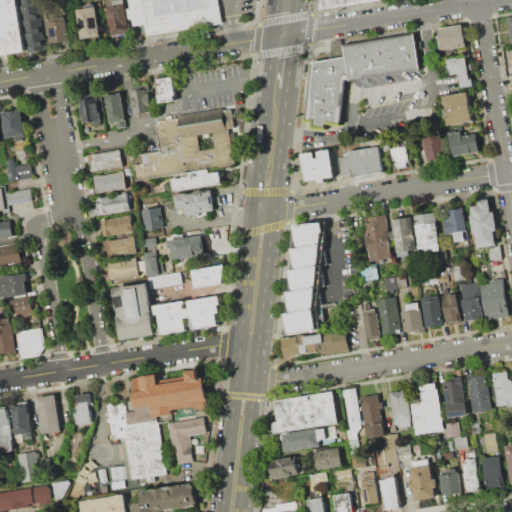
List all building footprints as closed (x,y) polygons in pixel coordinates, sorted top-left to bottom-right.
[(0,0),(18,0),(27,52),(0,56),(0,31),(1,31),(0,25),(0,0)] [(21,0),(30,52),(45,49),(35,0),(21,0)] [(111,34),(130,31),(124,0),(113,0),(114,5),(107,6),(111,34)] [(220,0),(225,23),(149,36),(147,24),(136,26),(134,26),(133,18),(130,19),(129,9),(131,8),(129,0),(220,0)] [(319,0),(318,10),(377,0),(319,0)] [(101,36),(95,7),(78,10),(83,39),(101,36)] [(53,42),(70,40),(67,20),(51,22),(53,42)] [(467,47),(463,24),(439,28),(442,51),(467,47)] [(313,127),(325,128),(327,122),(341,124),(347,79),(350,79),(350,81),(420,69),(415,34),(345,44),(347,57),(313,63),(304,119),(314,120),(313,127)] [(447,59),(468,55),(473,85),(462,87),(459,74),(451,75),(450,69),(447,70),(446,63),(448,63),(447,59)] [(161,104),(176,101),(175,95),(177,95),(174,77),(159,80),(162,94),(159,94),(161,104)] [(136,114),(152,112),(148,85),(132,87),(136,114)] [(443,96),(468,92),(474,121),(449,126),(443,96)] [(111,123),(126,121),(121,93),(106,95),(111,123)] [(80,101),(88,99),(89,103),(97,103),(103,126),(89,130),(88,123),(82,123),(80,101)] [(231,109),(234,127),(229,128),(232,146),(233,146),(236,164),(209,169),(184,173),(137,180),(135,166),(143,164),(141,155),(161,152),(160,141),(157,125),(161,124),(161,121),(179,118),(179,116),(223,108),(224,111),(231,109)] [(2,112),(22,109),(26,134),(23,134),(23,140),(15,141),(14,136),(7,137),(2,112)] [(449,133),(461,131),(462,136),(477,133),(480,153),(453,157),(449,133)] [(424,136),(442,134),(445,158),(427,160),(424,136)] [(392,148),(407,145),(410,161),(408,161),(409,166),(398,168),(397,160),(394,160),(392,148)] [(354,177),(350,152),(380,147),(384,172),(354,177)] [(316,159),(315,152),(303,154),(307,181),(335,177),(331,149),(319,151),(320,158),(316,159)] [(90,173),(123,168),(120,150),(87,155),(90,173)] [(6,160),(15,159),(16,165),(32,163),(34,178),(9,182),(6,160)] [(222,183),(176,191),(174,179),(185,178),(184,173),(209,169),(210,173),(220,172),(222,183)] [(94,194),(126,189),(124,172),(91,176),(94,194)] [(0,210),(0,188),(6,187),(7,192),(31,188),(33,200),(10,204),(11,212),(3,214),(2,210),(0,210)] [(215,210),(213,192),(189,195),(189,193),(177,194),(179,210),(187,209),(188,217),(196,216),(196,218),(209,217),(208,211),(215,210)] [(98,215),(130,210),(127,193),(95,198),(98,215)] [(489,199),(491,211),(495,210),(498,230),(495,231),(497,245),(478,248),(476,234),(474,234),(471,216),(472,215),(471,206),(479,205),(479,200),(489,199)] [(144,209),(161,206),(165,232),(148,234),(144,209)] [(464,207),(468,231),(465,231),(467,240),(454,243),(453,234),(447,235),(443,211),(464,207)] [(414,216),(436,212),(442,250),(420,253),(414,216)] [(135,231),(105,236),(102,232),(96,233),(95,224),(100,223),(100,219),(132,214),(135,231)] [(385,214),(393,258),(372,262),(365,223),(370,222),(369,217),(385,214)] [(412,217),(417,249),(406,251),(407,255),(398,256),(393,220),(412,217)] [(0,238),(0,218),(1,222),(12,220),(15,236),(0,238)] [(295,228),(305,226),(304,223),(322,222),(324,231),(321,232),(321,241),(299,245),(295,228)] [(169,240),(202,236),(205,256),(172,261),(169,240)] [(137,253),(113,257),(110,241),(135,237),(137,253)] [(0,267),(0,244),(21,241),(25,263),(0,267)] [(293,249),(321,245),(319,263),(297,266),(293,249)] [(500,245),(502,259),(490,261),(488,247),(500,245)] [(160,275),(158,256),(146,257),(148,276),(160,275)] [(108,280),(139,275),(136,258),(105,263),(108,280)] [(225,264),(223,284),(195,288),(192,270),(225,264)] [(363,281),(360,267),(372,265),(372,268),(377,267),(379,278),(363,281)] [(454,266),(464,265),(465,276),(463,276),(464,278),(460,279),(460,280),(456,281),(454,266)] [(291,270),(318,266),(316,284),(294,288),(291,270)] [(447,268),(449,281),(440,283),(438,269),(447,268)] [(426,284),(425,271),(438,270),(439,283),(426,284)] [(183,283),(163,286),(161,275),(181,272),(183,283)] [(0,276),(26,273),(29,293),(0,297),(0,276)] [(396,276),(405,274),(407,286),(399,287),(396,276)] [(384,278),(396,276),(398,291),(387,293),(384,278)] [(503,278),(510,316),(467,324),(460,286),(480,282),(481,286),(490,285),(489,280),(503,278)] [(123,340),(156,335),(149,284),(116,288),(123,340)] [(288,292),(316,288),(314,307),(292,310),(288,292)] [(457,293),(463,321),(447,325),(441,297),(457,293)] [(218,296),(220,303),(218,303),(219,311),(216,311),(218,324),(195,329),(192,317),(187,318),(190,330),(163,335),(157,305),(186,299),(187,304),(184,305),(185,309),(192,308),(191,301),(218,296)] [(397,296),(402,331),(383,334),(377,299),(397,296)] [(10,300),(30,297),(33,313),(13,316),(10,300)] [(440,298),(444,323),(427,327),(423,301),(440,298)] [(419,302),(420,309),(422,308),(425,331),(414,333),(414,329),(405,330),(402,311),(408,311),(407,304),(419,302)] [(286,313),(314,309),(317,328),(291,333),(286,313)] [(364,311),(376,309),(377,313),(379,313),(383,339),(368,341),(364,311)] [(0,325),(14,323),(19,353),(10,355),(9,351),(0,352),(0,325)] [(18,332),(41,328),(46,353),(22,357),(18,332)] [(283,337),(345,328),(350,351),(286,360),(283,337)] [(111,439),(121,438),(127,480),(136,479),(136,483),(155,480),(154,476),(166,474),(157,416),(174,413),(174,409),(194,406),(195,409),(208,407),(204,378),(201,378),(199,369),(188,371),(190,379),(161,384),(160,372),(130,377),(134,399),(105,403),(111,439)] [(493,374),(508,371),(509,379),(511,381),(511,405),(509,406),(508,404),(499,406),(493,374)] [(487,372),(493,409),(473,412),(467,375),(487,372)] [(443,381),(451,380),(450,378),(463,376),(469,414),(449,417),(443,381)] [(445,430),(417,434),(413,403),(424,402),(421,385),(436,383),(437,389),(439,389),(445,430)] [(342,390),(356,388),(363,427),(358,434),(359,439),(350,441),(342,390)] [(407,389),(412,420),(411,420),(412,426),(400,428),(399,424),(395,425),(392,407),(389,407),(388,401),(391,400),(390,392),(407,389)] [(78,424),(75,408),(79,408),(77,395),(93,392),(94,402),(90,403),(93,422),(78,424)] [(276,433),(274,422),(279,421),(276,401),(334,392),(339,424),(276,433)] [(56,394),(62,430),(42,434),(36,397),(56,394)] [(361,397),(379,394),(386,436),(368,439),(361,397)] [(27,401),(34,440),(20,442),(19,438),(17,438),(11,404),(27,401)] [(0,409),(8,408),(9,419),(11,419),(16,450),(0,452),(0,409)] [(205,415),(208,432),(190,435),(194,460),(175,463),(168,422),(205,415)] [(459,421),(461,435),(448,437),(446,423),(459,421)] [(284,434),(326,428),(328,439),(320,440),(321,446),(287,451),(284,434)] [(485,433),(496,432),(499,451),(488,453),(485,433)] [(413,458),(399,459),(400,461),(388,463),(389,467),(381,468),(378,449),(385,448),(383,436),(398,434),(399,445),(411,444),(413,458)] [(455,437),(466,435),(468,446),(457,448),(455,437)] [(317,451),(341,447),(344,466),(320,470),(317,451)] [(19,453),(37,450),(38,453),(39,453),(40,458),(38,458),(42,479),(23,482),(19,453)] [(484,458),(501,455),(506,485),(489,488),(484,458)] [(270,461),(296,457),(299,474),(273,478),(270,461)] [(477,458),(480,471),(479,471),(480,478),(481,478),(483,489),(468,492),(465,473),(466,473),(464,463),(469,463),(468,459),(477,458)] [(411,468),(432,465),(434,479),(437,478),(438,486),(435,487),(436,497),(416,500),(414,490),(412,490),(411,482),(413,481),(411,468)] [(336,471),(352,468),(354,480),(338,482),(336,471)] [(375,471),(380,501),(379,502),(379,504),(374,505),(373,502),(364,504),(359,473),(375,471)] [(311,475),(327,472),(329,484),(312,486),(311,475)] [(441,475),(460,472),(464,492),(445,495),(441,475)] [(396,476),(402,507),(388,509),(382,480),(390,479),(389,477),(396,476)] [(56,500),(53,483),(82,478),(85,496),(56,500)] [(134,511),(133,503),(143,502),(141,491),(194,482),(198,504),(156,511),(134,511)] [(0,492),(47,484),(48,490),(51,489),(54,502),(41,505),(41,502),(30,504),(31,506),(1,511),(1,508),(0,508),(0,492)] [(338,511),(336,495),(351,492),(353,511),(338,511)] [(84,511),(83,501),(125,495),(127,511),(84,511)] [(310,511),(309,500),(324,497),(326,511),(310,511)] [(261,511),(262,510),(275,508),(274,505),(301,502),(302,511),(261,511)]
